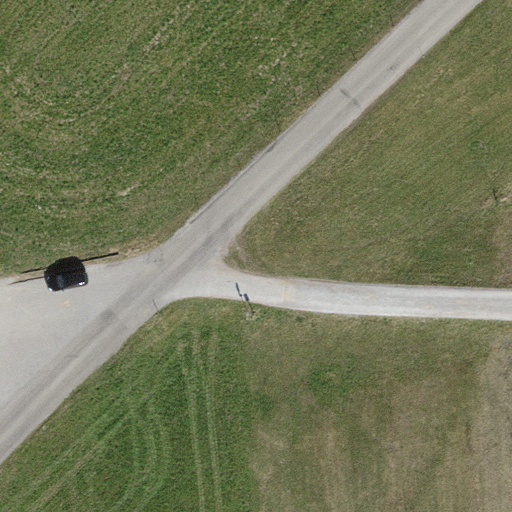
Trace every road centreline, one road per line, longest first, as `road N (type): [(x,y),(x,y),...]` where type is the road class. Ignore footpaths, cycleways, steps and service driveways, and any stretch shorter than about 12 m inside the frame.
road 1 (unclassified): [(456,0),(154,281),(0,437)]
road 2 (track): [(511,307),(373,303),(154,281)]
road 3 (track): [(0,302),(154,281)]
